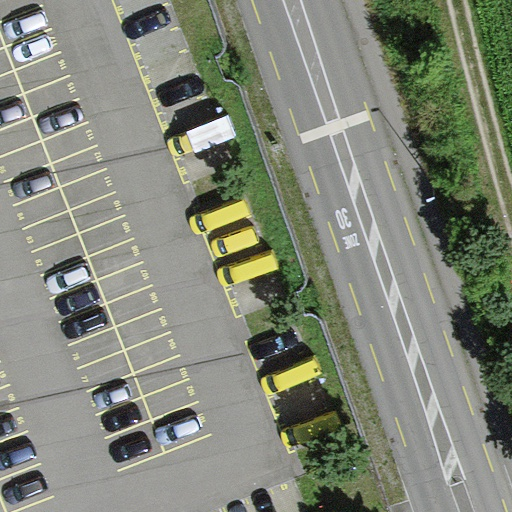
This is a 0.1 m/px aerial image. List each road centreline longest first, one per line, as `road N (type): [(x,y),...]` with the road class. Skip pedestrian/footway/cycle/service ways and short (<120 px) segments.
road 1 (tertiary): [(286,0),(465,511)]
road 2 (track): [(511,225),(453,0)]
